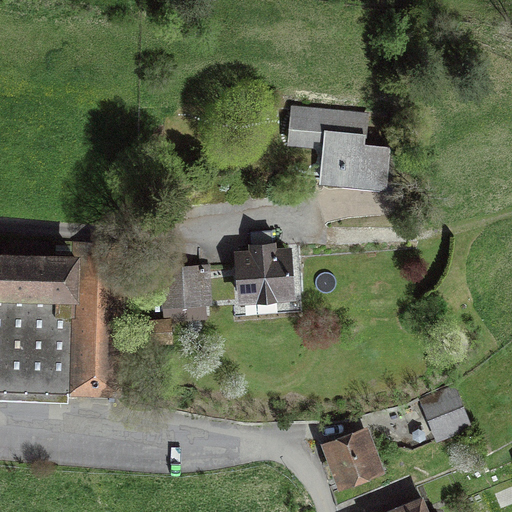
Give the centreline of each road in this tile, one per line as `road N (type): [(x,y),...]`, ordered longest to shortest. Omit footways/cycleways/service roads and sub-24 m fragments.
road 1 (residential): [(326,511),(302,466),(263,443),(0,429)]
road 2 (residential): [(0,231),(83,239),(311,226)]
